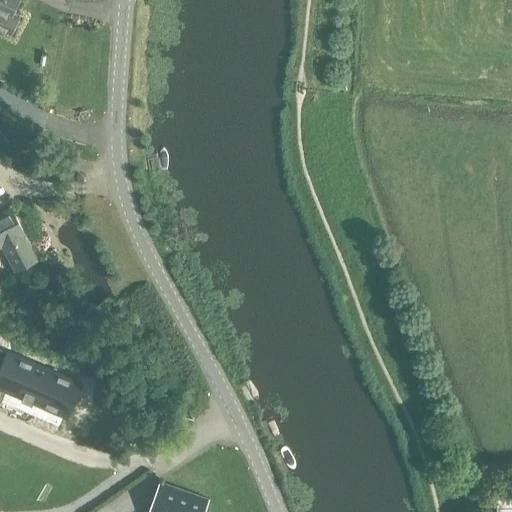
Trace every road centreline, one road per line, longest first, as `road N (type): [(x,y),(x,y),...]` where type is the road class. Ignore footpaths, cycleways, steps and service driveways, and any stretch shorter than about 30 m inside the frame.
road 1 (tertiary): [(278,511),(120,188),(125,0)]
road 2 (track): [(116,511),(183,448),(237,415)]
